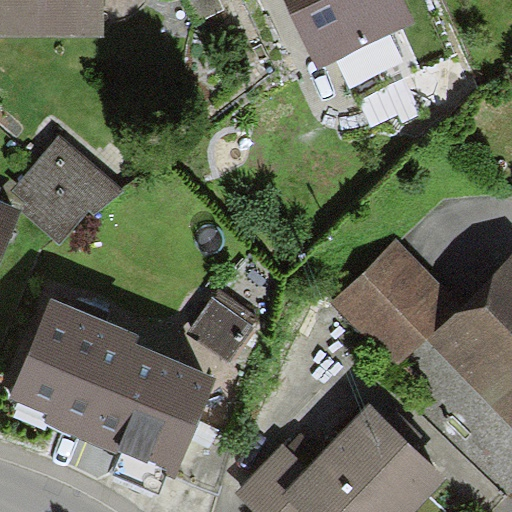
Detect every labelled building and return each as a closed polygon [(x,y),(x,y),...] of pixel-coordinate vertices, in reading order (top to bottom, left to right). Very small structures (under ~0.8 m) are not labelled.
[(88,0),(1,0),(2,32),(88,32),(88,0)] [(390,0),(292,0),(317,56),(399,19),(390,0)] [(75,136),(31,179),(85,235),(130,193),(75,136)] [(0,230),(8,209),(0,205),(0,230)] [(397,235),(335,295),(394,356),(428,323),(511,409),(511,238),(455,294),(397,235)] [(138,313),(50,277),(10,375),(47,390),(43,398),(174,452),(190,415),(215,353),(135,320),(138,313)] [(287,434),(238,485),(266,511),(397,511),(445,462),(371,391),(310,455),(287,434)] [(237,436),(190,415),(174,452),(166,473),(221,493),(237,436)]
